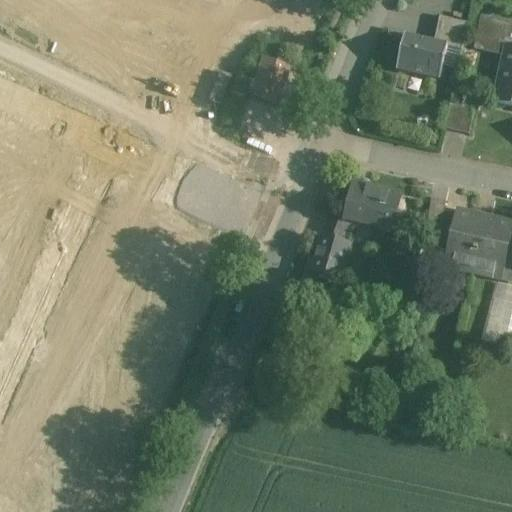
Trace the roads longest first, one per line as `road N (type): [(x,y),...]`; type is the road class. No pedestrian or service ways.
road 1 (residential): [(111,144),(0,389)]
road 2 (residential): [(511,185),(317,141)]
road 3 (residential): [(111,144),(286,224)]
road 4 (residential): [(224,386),(286,224)]
road 5 (residential): [(317,141),(378,0)]
road 6 (unclassified): [(172,511),(224,386)]
road 7 (residential): [(0,94),(111,144)]
